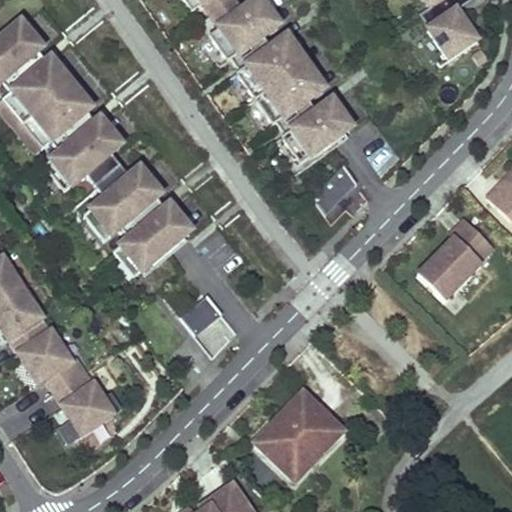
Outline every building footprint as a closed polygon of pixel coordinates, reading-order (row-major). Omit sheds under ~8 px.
[(179,0),(190,15),(203,6),(220,30),(207,39),(226,65),(229,63),(238,75),(235,78),(272,129),(275,127),(283,139),(281,141),(299,167),(328,147),(309,121),(300,108),(264,58),(255,46),(236,20),(239,18),(225,0),(179,0)] [(423,0),(430,10),(419,17),(428,30),(427,32),(448,63),(476,43),(456,13),(474,0),(423,0)] [(277,30),(258,4),(239,18),(236,20),(255,46),(277,30)] [(161,33),(175,24),(162,6),(148,15),(161,33)] [(19,27),(0,42),(0,84),(9,96),(1,102),(41,151),(49,145),(59,157),(51,163),(71,188),(79,182),(99,206),(91,212),(111,237),(119,231),(128,242),(121,249),(141,274),(179,242),(188,235),(168,210),(164,213),(155,201),(159,198),(138,173),(134,176),(115,152),(118,149),(98,124),(94,127),(85,116),(89,113),(49,64),(45,67),(35,55),(39,52),(19,27)] [(322,93),(285,42),(264,58),(300,108),(322,93)] [(0,84),(0,100),(1,102),(9,96),(0,84)] [(1,102),(0,103),(0,116),(34,158),(41,151),(1,102)] [(349,132),(331,106),(309,121),(328,147),(342,136),(349,132)] [(365,156),(380,176),(400,162),(385,142),(365,156)] [(49,145),(41,151),(51,163),(59,157),(49,145)] [(51,163),(43,169),(63,194),(71,188),(51,163)] [(343,165),(313,196),(325,215),(356,183),(343,165)] [(511,173),(508,178),(500,186),(505,191),(511,183),(511,173)] [(79,182),(71,188),(91,212),(99,206),(79,182)] [(500,186),(486,201),(511,226),(511,183),(505,191),(500,186)] [(91,212),(83,219),(103,243),(111,237),(91,212)] [(431,264),(417,279),(444,305),(458,291),(481,268),(478,266),(492,251),(463,223),(449,238),(453,242),(443,252),(436,259),(439,263),(434,268),(431,264)] [(119,231),(111,237),(121,249),(128,242),(119,231)] [(121,249),(113,255),(133,280),(141,274),(121,249)] [(436,259),(431,264),(434,268),(439,263),(436,259)] [(0,305),(19,293),(0,264),(0,305)] [(458,291),(444,305),(455,316),(469,302),(458,291)] [(19,293),(0,305),(0,333),(16,358),(48,337),(19,293)] [(224,312),(211,297),(184,318),(196,334),(224,312)] [(48,337),(16,358),(36,388),(45,382),(53,396),(82,377),(72,362),(67,366),(48,337)] [(82,377),(53,396),(69,424),(55,433),(66,449),(120,413),(108,397),(99,403),(82,377)] [(268,431),(253,446),(285,478),(318,445),(327,454),(343,437),(302,396),(285,413),(271,427),(275,431),(272,435),(268,431)] [(285,478),(294,487),(327,454),(318,445),(285,478)] [(245,511),(232,491),(201,511),(245,511)]
